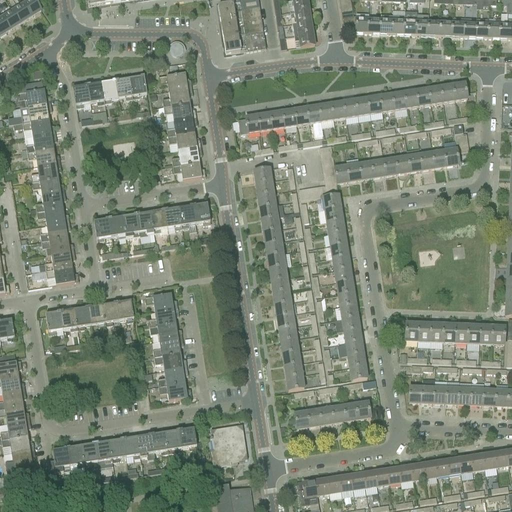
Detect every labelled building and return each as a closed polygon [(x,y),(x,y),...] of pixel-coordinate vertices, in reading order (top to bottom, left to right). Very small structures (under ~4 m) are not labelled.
[(100,6),(104,6),(103,0),(86,0),(88,12),(100,10),(100,6)] [(109,8),(120,7),(119,0),(103,0),(104,6),(108,5),(109,8)] [(217,10),(220,27),(260,20),(256,0),(223,0),(225,9),(217,10)] [(33,1),(22,8),(30,20),(41,14),(33,1)] [(292,4),(294,15),(309,13),(307,1),(292,4)] [(476,2),(476,13),(481,13),(481,8),(488,8),(488,2),(481,2),(476,2)] [(511,3),(501,3),(500,9),(506,9),(506,16),(511,16),(511,10),(511,3)] [(22,8),(12,14),(20,27),(30,20),(22,8)] [(296,27),(310,25),(309,13),(294,15),(290,16),(291,22),(295,21),(296,27)] [(12,14),(2,21),(10,33),(20,27),(12,14)] [(404,20),(403,39),(415,39),(416,20),(416,16),(404,15),(404,20)] [(355,18),(355,20),(352,20),(353,26),(355,26),(355,37),(367,37),(368,18),(355,18)] [(367,37),(379,38),(379,24),(368,23),(368,18),(367,37)] [(379,38),(391,38),(392,19),(380,19),(379,24),(379,38)] [(391,38),(403,39),(404,20),(392,19),(391,38)] [(226,42),(263,36),(260,20),(220,27),(222,41),(226,42)] [(415,39),(427,40),(427,25),(421,25),(421,21),(416,20),(415,39)] [(2,21),(0,22),(0,39),(10,33),(2,21)] [(499,42),(511,43),(511,21),(506,21),(506,28),(499,28),(499,42)] [(451,40),(463,41),(463,27),(464,22),(452,22),(451,26),(451,40)] [(475,41),(487,42),(487,28),(487,23),(475,23),(475,27),(475,41)] [(296,27),(292,27),(294,40),(298,39),(312,37),(310,25),(296,27)] [(427,40),(439,40),(439,26),(427,25),(427,40)] [(439,40),(451,40),(451,26),(439,26),(439,40)] [(463,41),(475,41),(475,27),(463,27),(463,41)] [(487,42),(499,42),(499,28),(487,28),(487,42)] [(226,42),(222,43),(223,47),(225,59),(242,56),(265,53),(264,43),(263,36),(226,42)] [(298,39),(294,40),(295,45),(299,44),(300,51),(314,49),(312,37),(298,39)] [(175,60),(176,60),(177,60),(178,59),(179,59),(180,58),(181,57),(181,56),(182,55),(182,54),(182,52),(181,51),(181,50),(180,49),(179,48),(178,48),(176,47),(175,47),(174,48),(173,48),(172,49),(171,50),(170,51),(170,52),(170,53),(170,54),(170,55),(170,56),(171,57),(172,58),(172,59),(173,59),(174,59),(175,60)] [(167,88),(168,95),(191,92),(190,84),(185,83),(184,77),(158,81),(159,89),(167,88)] [(139,80),(129,82),(132,104),(139,103),(138,100),(146,98),(143,81),(144,81),(143,79),(139,79),(139,80)] [(118,83),(114,84),(118,103),(124,102),(125,105),(132,104),(129,82),(118,84),(118,83)] [(111,85),(101,87),(104,108),(111,107),(110,104),(118,103),(114,84),(111,84),(111,85)] [(20,91),(16,91),(19,112),(50,108),(49,100),(45,100),(44,93),(42,93),(42,92),(42,90),(42,86),(41,86),(41,85),(28,87),(20,88),(20,91)] [(452,88),(452,92),(454,104),(467,102),(465,92),(464,86),(464,87),(452,89),(452,88)] [(90,88),(86,88),(90,107),(96,106),(97,109),(104,108),(101,87),(90,89),(90,88)] [(90,107),(86,88),(83,89),(83,90),(72,92),(75,112),(83,111),(82,108),(90,107)] [(440,90),(440,92),(442,106),(454,104),(452,92),(452,88),(452,89),(440,91),(440,90)] [(428,92),(427,92),(430,108),(442,106),(440,92),(440,90),(439,90),(439,91),(430,92),(428,93),(428,92)] [(162,104),(163,111),(189,107),(188,101),(192,99),(191,92),(168,95),(170,102),(162,104)] [(415,94),(418,110),(430,108),(427,92),(427,93),(416,95),(415,94)] [(403,96),(406,112),(418,110),(415,94),(415,95),(404,97),(403,96)] [(391,98),(393,114),(406,112),(403,96),(403,97),(391,99),(391,98)] [(379,100),(379,101),(381,116),(393,114),(391,98),(391,99),(379,100)] [(367,102),(369,118),(381,116),(379,101),(367,102)] [(355,104),(354,104),(357,120),(369,118),(367,102),(366,102),(355,104)] [(343,106),(342,106),(345,121),(357,120),(354,104),(343,106)] [(330,107),(333,123),(345,121),(342,106),(330,108),(330,107)] [(172,117),(173,125),(196,121),(194,113),(190,113),(189,107),(163,111),(164,118),(172,117)] [(318,109),(320,125),(333,123),(330,107),(330,108),(318,110),(318,109)] [(20,120),(7,122),(8,129),(22,127),(48,123),(47,117),(52,116),(50,108),(19,112),(20,120)] [(306,111),(308,127),(320,125),(318,109),(318,110),(306,112),(306,111)] [(294,113),(296,129),(308,127),(306,111),(306,112),(294,114),(294,113)] [(282,115),(281,115),(284,131),(296,129),(294,113),(293,113),(293,114),(282,116),(282,115)] [(105,115),(91,117),(92,121),(92,122),(93,128),(102,127),(102,126),(107,126),(105,115)] [(270,117),(269,117),(272,133),(284,131),(281,115),(281,116),(270,118),(270,117)] [(257,119),(260,135),(272,133),(269,117),(269,118),(257,119)] [(245,122),(237,123),(239,138),(260,135),(257,119),(257,120),(245,121),(245,122)] [(166,133),(167,141),(194,137),(193,131),(197,129),(196,121),(173,125),(174,132),(166,133)] [(92,122),(81,124),(81,130),(93,128),(92,122)] [(23,132),(25,142),(55,137),(54,130),(49,129),(48,123),(22,127),(13,129),(14,133),(23,132)] [(453,139),(462,137),(461,129),(452,131),(453,139)] [(26,153),(27,157),(53,153),(52,147),(56,145),(55,137),(25,142),(26,153)] [(176,147),(178,154),(200,151),(199,143),(195,143),(194,137),(167,141),(169,148),(176,147)] [(114,145),(115,159),(135,158),(135,144),(114,145)] [(330,150),(319,151),(320,158),(332,156),(330,150)] [(171,163),(172,170),(198,166),(197,160),(202,159),(200,151),(178,154),(179,162),(171,163)] [(443,154),(446,170),(459,168),(457,157),(456,157),(455,152),(443,154)] [(36,163),(37,170),(60,167),(58,159),(54,159),(53,153),(27,157),(27,161),(28,164),(36,163)] [(431,156),(434,172),(446,170),(443,154),(431,156)] [(319,158),(320,164),(332,162),(332,156),(319,158)] [(419,158),(422,174),(434,172),(431,156),(419,158)] [(407,159),(409,175),(422,174),(419,158),(407,159)] [(395,161),(397,177),(409,175),(407,159),(395,161)] [(383,163),(385,179),(397,177),(395,161),(383,163)] [(320,164),(321,170),(333,169),(332,162),(320,164)] [(370,165),(373,181),(385,179),(383,163),(370,165)] [(358,167),(361,183),(373,181),(370,165),(358,167)] [(198,166),(172,170),(173,177),(173,178),(181,177),(182,184),(205,181),(204,173),(199,172),(198,166)] [(31,183),(31,186),(58,182),(57,176),(61,175),(60,167),(37,170),(38,178),(30,179),(31,183)] [(358,167),(346,169),(349,186),(349,185),(361,183),(358,167)] [(321,170),(322,177),(334,175),(333,171),(333,169),(321,170)] [(334,169),(333,169),(334,175),(335,181),(336,187),(337,187),(348,185),(348,186),(349,186),(346,169),(334,171),(334,169)] [(269,172),(253,175),(254,175),(256,187),(255,187),(272,185),(270,172),(269,172)] [(322,177),(323,183),(335,181),(334,175),(322,177)] [(323,183),(324,189),(336,188),(336,187),(337,187),(336,187),(335,181),(323,183)] [(40,193),(41,200),(64,197),(63,189),(59,188),(58,182),(31,186),(32,190),(32,194),(40,193)] [(257,199),(274,197),(272,185),(255,187),(255,188),(256,187),(258,199),(257,199)] [(336,188),(324,189),(326,201),(338,199),(336,188)] [(324,189),(318,190),(319,202),(321,202),(326,201),(324,189)] [(313,203),(319,202),(318,190),(311,191),(313,203)] [(306,204),(313,203),(311,191),(305,192),(306,204)] [(300,205),(306,204),(305,192),(298,193),(300,205)] [(35,209),(36,216),(62,212),(61,206),(66,204),(64,197),(41,200),(43,207),(35,209)] [(259,211),(259,212),(276,209),(274,197),(257,199),(257,200),(258,199),(259,211)] [(326,201),(321,202),(323,214),(340,212),(340,211),(339,211),(338,199),(326,201)] [(195,208),(192,209),(194,227),(202,226),(202,229),(209,228),(206,208),(195,210),(195,208)] [(189,210),(178,212),(181,232),(188,231),(188,228),(194,227),(192,209),(189,209),(189,210)] [(261,223),(261,224),(278,221),(276,209),(259,212),(260,212),(261,223)] [(45,222),(46,230),(69,226),(68,219),(63,218),(62,212),(36,216),(37,224),(45,222)] [(167,213),(164,213),(166,232),(174,230),(174,233),(181,232),(178,212),(167,214),(167,213)] [(323,214),(325,226),(341,224),(340,212),(323,214)] [(161,215),(150,217),(153,237),(160,236),(160,237),(167,236),(166,232),(164,213),(161,214),(161,215)] [(139,217),(136,218),(139,239),(139,241),(146,240),(147,240),(146,238),(153,237),(150,217),(139,218),(139,217)] [(133,219),(122,221),(125,241),(139,239),(136,218),(132,218),(133,219)] [(111,222),(108,222),(111,240),(118,239),(118,242),(125,241),(122,221),(111,223),(111,222)] [(263,236),(280,233),(278,221),(261,224),(262,224),(263,235),(263,236)] [(111,240),(108,222),(104,222),(105,224),(93,225),(97,246),(104,245),(103,242),(111,240)] [(325,226),(327,239),(343,236),(341,224),(325,226)] [(39,238),(40,246),(67,242),(66,236),(70,234),(69,226),(46,230),(47,237),(39,238)] [(264,248),(281,245),(280,233),(263,236),(265,248),(264,248)] [(327,239),(329,251),(345,248),(343,236),(327,239)] [(198,244),(197,244),(198,249),(213,246),(212,240),(198,242),(198,244)] [(67,242),(40,246),(41,253),(44,253),(45,260),(51,259),(74,256),(72,248),(68,248),(67,242)] [(266,260),(283,258),(281,245),(264,248),(265,248),(267,260),(266,260)] [(329,251),(331,263),(347,260),(345,248),(329,251)] [(40,276),(45,275),(71,271),(70,265),(75,264),(74,256),(51,259),(52,267),(39,269),(40,276)] [(283,258),(266,260),(267,261),(267,260),(269,272),(268,272),(269,272),(285,270),(290,269),(288,257),(283,258)] [(331,263),(333,275),(349,272),(347,260),(331,263)] [(285,270),(269,272),(271,284),(270,284),(287,282),(285,270)] [(71,271),(45,275),(46,282),(46,283),(54,282),(55,289),(78,286),(77,278),(72,277),(71,271)] [(333,275),(334,287),(351,285),(349,272),(333,275)] [(2,282),(0,282),(0,298),(9,297),(8,289),(3,288),(2,282)] [(287,282),(270,284),(270,285),(271,285),(273,296),(272,297),(289,294),(288,289),(287,283),(287,282)] [(334,287),(336,299),(353,297),(351,285),(334,287)] [(148,301),(144,302),(145,309),(153,308),(154,315),(177,312),(176,304),(171,304),(170,297),(170,296),(172,295),(171,291),(160,293),(160,295),(147,297),(148,301)] [(274,309),(291,306),(289,294),(272,297),(273,297),(275,308),(274,309)] [(336,299),(338,311),(355,309),(353,297),(336,299)] [(119,305),(115,306),(118,324),(126,323),(126,326),(133,325),(130,305),(119,307),(119,305)] [(113,307),(102,309),(105,329),(112,328),(112,325),(118,324),(115,306),(112,306),(113,307)] [(291,306),(274,309),(275,309),(277,320),(276,321),(293,318),(292,312),(291,307),(291,306)] [(91,310),(88,310),(90,329),(98,327),(98,330),(105,329),(102,309),(91,311),(91,310)] [(338,311),(340,323),(356,321),(355,309),(338,311)] [(84,312),(74,314),(77,334),(84,333),(84,330),(90,329),(88,310),(84,311),(84,312)] [(155,323),(147,324),(149,331),(175,327),(174,321),(178,320),(177,312),(154,315),(155,323)] [(63,314),(60,315),(62,333),(70,332),(70,335),(77,334),(74,314),(63,315),(63,314)] [(62,333),(60,315),(56,315),(56,316),(45,318),(49,338),(56,337),(56,334),(62,333)] [(278,333),(295,330),(293,318),(276,321),(277,321),(279,332),(278,333)] [(340,323),(342,336),(358,333),(356,321),(340,323)] [(0,342),(7,342),(8,345),(14,344),(11,324),(0,325),(0,342)] [(149,331),(150,339),(158,338),(159,345),(182,341),(180,334),(176,333),(175,327),(149,331)] [(404,345),(417,346),(417,327),(410,327),(410,329),(406,329),(406,327),(405,327),(404,345)] [(417,346),(429,346),(430,327),(422,327),(422,330),(418,330),(418,327),(417,327),(417,346)] [(429,346),(429,351),(441,351),(441,347),(442,328),(435,328),(435,330),(431,330),(431,328),(430,327),(429,346)] [(441,347),(454,347),(455,328),(447,328),(447,331),(443,330),(443,328),(442,328),(441,347)] [(454,347),(466,348),(467,329),(459,329),(459,331),(455,331),(455,328),(454,347)] [(466,348),(466,353),(478,354),(478,348),(479,329),(472,329),(472,332),(467,331),(468,329),(467,329),(466,348)] [(478,348),(491,349),(492,330),(484,330),(484,332),(480,332),(480,329),(479,329),(478,348)] [(280,345),(297,343),(295,330),(278,333),(279,333),(280,345)] [(492,330),(491,349),(504,349),(504,331),(496,330),(496,332),(492,332),(492,330)] [(342,336),(344,348),(360,345),(358,333),(342,336)] [(159,345),(151,346),(153,361),(154,361),(180,357),(179,351),(183,349),(182,341),(159,345)] [(282,357),(299,355),(297,343),(280,345),(280,346),(281,345),(282,357)] [(344,348),(336,349),(338,361),(346,360),(362,357),(360,345),(344,348)] [(284,369),(284,370),(301,367),(299,355),(282,357),(282,358),(284,369)] [(1,358),(2,360),(2,364),(14,362),(13,356),(1,358)] [(154,361),(153,361),(154,368),(162,367),(163,375),(186,371),(185,363),(181,363),(180,357),(154,361)] [(346,360),(348,372),(364,369),(362,357),(346,360)] [(0,383),(18,380),(17,375),(21,373),(20,364),(0,367),(0,383)] [(285,381),(285,382),(302,379),(301,367),(284,370),(286,381),(285,381)] [(364,369),(348,372),(350,385),(366,382),(364,369)] [(165,382),(157,383),(158,391),(184,387),(183,381),(188,379),(186,371),(163,375),(165,382)] [(302,379),(285,382),(286,382),(288,394),(287,394),(304,392),(302,379)] [(0,390),(1,391),(2,398),(25,394),(23,387),(19,386),(18,380),(0,383),(0,390)] [(361,386),(352,387),(353,392),(362,391),(362,393),(375,391),(374,384),(361,386)] [(434,391),(433,408),(433,407),(445,407),(445,408),(446,391),(446,385),(434,384),(434,391)] [(184,387),(158,391),(159,398),(167,397),(168,405),(191,401),(190,393),(185,393),(184,387)] [(471,392),(470,409),(470,408),(482,409),(482,410),(483,393),(483,387),(471,387),(471,392)] [(409,390),(408,407),(409,407),(409,406),(420,406),(420,407),(421,407),(421,390),(409,390)] [(433,408),(434,391),(421,390),(421,407),(421,406),(433,407),(433,408)] [(457,408),(457,409),(458,392),(446,391),(445,408),(446,408),(446,407),(457,408)] [(470,409),(471,392),(458,392),(457,409),(458,409),(458,408),(470,408),(470,409)] [(494,410),(495,410),(495,393),(483,393),(482,410),(482,409),(494,410)] [(507,411),(508,394),(495,393),(495,410),(507,410),(507,411)] [(0,405),(0,413),(22,410),(21,404),(26,402),(25,394),(2,398),(3,405),(0,405)] [(357,408),(355,408),(358,423),(369,421),(370,421),(368,406),(367,406),(357,408)] [(355,407),(343,409),(345,425),(346,425),(346,424),(357,423),(358,423),(355,408),(355,407)] [(343,409),(331,410),(333,427),(334,427),(333,426),(345,425),(343,409)] [(0,421),(5,420),(6,428),(29,424),(28,416),(23,416),(22,410),(0,413),(0,421)] [(331,410),(318,412),(321,429),(321,428),(333,426),(333,427),(331,410)] [(318,412),(306,414),(306,416),(309,431),(309,430),(321,428),(321,429),(318,412)] [(295,418),(294,418),(295,422),(296,427),(296,433),(297,433),(297,432),(308,430),(309,431),(306,416),(305,416),(295,418)] [(0,438),(0,440),(1,444),(27,439),(26,434),(30,432),(29,424),(6,428),(8,435),(0,436),(0,438)] [(210,454),(213,471),(230,468),(230,465),(247,463),(241,429),(210,434),(211,441),(209,442),(210,443),(211,443),(213,453),(210,454)] [(182,433),(178,433),(181,452),(188,451),(189,454),(196,453),(196,452),(195,446),(193,432),(182,434),(182,433)] [(175,435),(165,437),(168,457),(175,456),(174,453),(181,452),(178,433),(175,434),(175,435)] [(154,437),(150,438),(153,456),(160,455),(161,458),(168,457),(165,437),(154,438),(154,437)] [(147,439),(137,441),(140,462),(147,460),(147,464),(154,463),(153,456),(150,438),(147,438),(147,439)] [(10,450),(11,457),(34,453),(33,446),(28,446),(27,439),(1,444),(1,447),(2,451),(10,450)] [(126,442),(122,442),(125,461),(132,460),(133,463),(140,462),(137,441),(126,443),(126,442)] [(119,444),(108,445),(112,466),(119,465),(118,462),(125,461),(122,442),(119,443),(119,444)] [(97,446),(94,446),(97,465),(98,472),(112,470),(112,466),(108,445),(97,447),(97,446)] [(91,448),(80,450),(84,470),(91,469),(90,466),(97,465),(94,446),(91,447),(91,448)] [(10,450),(2,451),(3,458),(11,457),(10,450)] [(69,451),(66,451),(69,470),(76,468),(77,471),(84,470),(80,450),(69,451)] [(54,466),(48,467),(49,478),(56,477),(70,475),(69,470),(66,451),(63,451),(63,452),(52,454),(54,466)] [(12,465),(4,466),(6,474),(7,479),(25,476),(24,471),(32,469),(31,463),(35,461),(34,453),(11,457),(12,465)] [(494,456),(493,456),(496,471),(508,470),(505,455),(494,457),(494,456)] [(481,458),(484,473),(496,471),(493,456),(493,457),(482,459),(481,458)] [(11,457),(3,458),(4,466),(12,465),(11,457)] [(470,460),(469,460),(472,475),(484,473),(481,458),(481,459),(470,461),(470,460)] [(196,460),(198,474),(205,473),(203,459),(196,460)] [(458,462),(457,462),(460,477),(472,475),(469,460),(469,461),(458,463),(458,462)] [(446,464),(448,479),(460,477),(457,462),(457,463),(446,464)] [(434,466),(436,481),(448,479),(446,464),(445,464),(445,465),(434,466)] [(422,468),(424,483),(436,481),(434,466),(433,466),(422,468)] [(410,469),(412,485),(424,483),(422,468),(421,468),(410,470),(410,469)] [(398,471),(400,487),(412,485),(410,469),(409,469),(409,470),(398,472),(398,471)] [(386,473),(388,488),(400,487),(398,471),(397,471),(397,472),(386,474),(386,473)] [(374,475),(376,490),(388,488),(386,473),(385,473),(385,474),(374,476),(374,475)] [(362,477),(364,492),(365,498),(377,496),(376,490),(374,475),(374,476),(362,478),(362,477)] [(473,482),(472,475),(460,477),(461,484),(473,482)] [(350,479),(352,494),(353,500),(365,498),(364,492),(362,477),(362,478),(350,480),(350,479)] [(338,481),(340,496),(341,501),(353,499),(352,494),(350,479),(350,480),(338,481)] [(326,483),(328,498),(340,496),(338,481),(337,481),(337,482),(326,483)] [(314,484),(316,500),(328,498),(326,483),(314,485),(314,484)] [(303,493),(298,494),(300,510),(317,507),(316,500),(314,484),(314,485),(302,487),(302,486),(303,493)] [(413,492),(412,485),(400,487),(401,493),(413,492)] [(228,488),(213,491),(216,511),(252,511),(249,491),(229,494),(228,488)]
